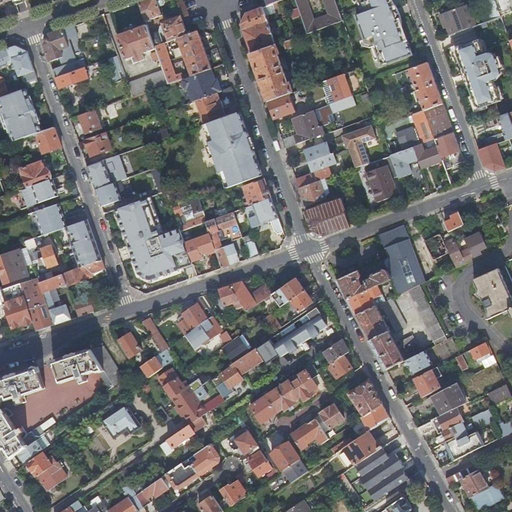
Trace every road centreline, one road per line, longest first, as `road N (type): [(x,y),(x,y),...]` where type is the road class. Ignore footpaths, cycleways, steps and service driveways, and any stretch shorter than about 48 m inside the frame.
road 1 (residential): [(130,309),(27,25)]
road 2 (residential): [(306,248),(219,7)]
road 3 (residential): [(415,0),(482,186)]
road 4 (residential): [(306,248),(482,186)]
road 5 (residential): [(130,309),(306,248)]
road 6 (residential): [(372,367),(453,511)]
road 7 (residential): [(0,360),(130,309)]
road 8 (residential): [(306,248),(372,367)]
road 9 (residential): [(372,367),(266,440)]
